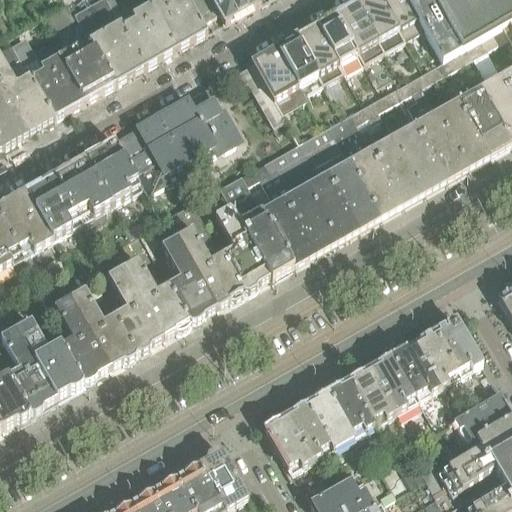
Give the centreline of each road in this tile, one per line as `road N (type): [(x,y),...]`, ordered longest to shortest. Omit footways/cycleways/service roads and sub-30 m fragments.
road 1 (tertiary): [(511,176),(0,467)]
road 2 (residential): [(332,0),(0,189)]
road 3 (tertiary): [(222,418),(457,285)]
road 4 (tertiary): [(56,511),(222,418)]
